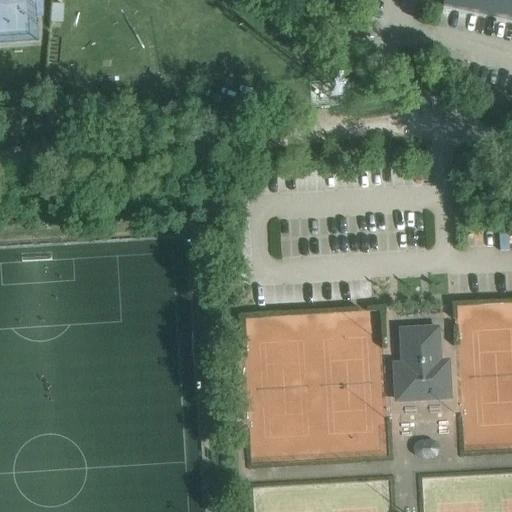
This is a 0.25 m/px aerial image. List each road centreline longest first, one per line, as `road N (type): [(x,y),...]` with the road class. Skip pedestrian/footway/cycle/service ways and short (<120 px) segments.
road 1 (track): [(0,156),(438,125),(447,116)]
road 2 (unclassified): [(511,152),(406,87),(302,0)]
